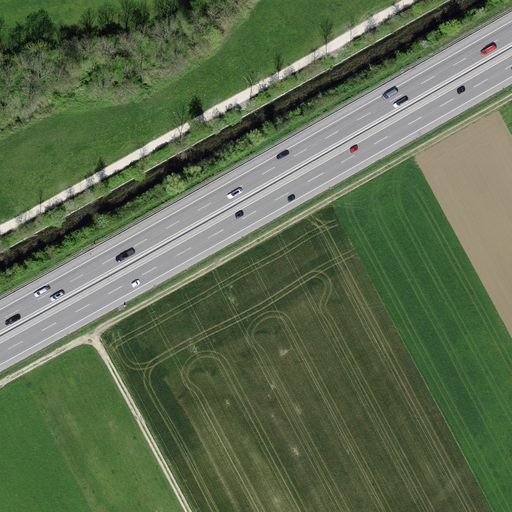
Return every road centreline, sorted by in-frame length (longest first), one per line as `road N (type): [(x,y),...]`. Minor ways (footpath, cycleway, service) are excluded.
road 1 (motorway): [(511,31),(0,320)]
road 2 (motorway): [(0,353),(511,64)]
road 3 (track): [(0,383),(511,96)]
road 4 (track): [(412,0),(0,230)]
road 5 (track): [(91,333),(188,511)]
